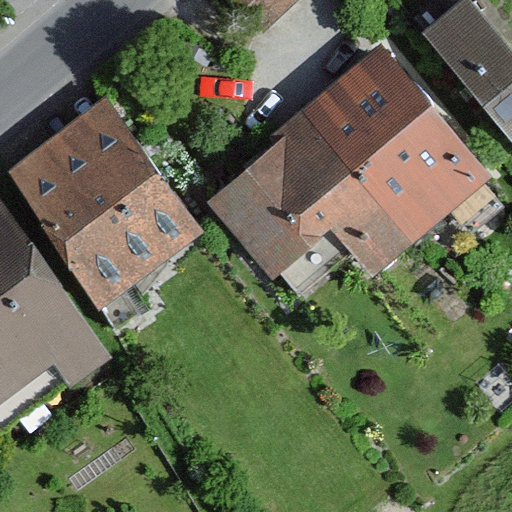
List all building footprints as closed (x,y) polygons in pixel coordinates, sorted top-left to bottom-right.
[(286,0),(223,0),(254,32),(286,0)] [(511,45),(470,0),(463,0),(418,42),(511,145),(511,45)] [(276,146),(207,203),(272,282),(333,232),(371,277),(490,180),(379,44),(267,135),(276,146)] [(100,102),(10,173),(99,311),(201,234),(100,102)] [(108,359),(0,217),(0,406),(52,366),(69,388),(108,359)]
